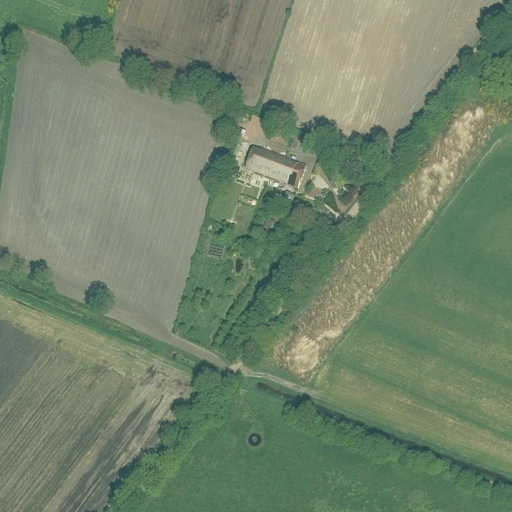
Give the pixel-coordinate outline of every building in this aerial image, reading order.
[(250,127),(247,134),(254,137),(257,131),(250,127)] [(231,176),(243,142),(240,139),(242,131),(236,129),(233,137),(222,172),(231,176)] [(306,169),(289,163),(290,161),(262,151),(262,152),(254,150),(246,172),(254,175),(253,176),(279,185),(279,184),(298,191),(306,169)] [(346,188),(342,197),(352,201),(355,192),(346,188)] [(282,200),(284,193),(279,191),(276,198),(282,200)] [(241,225),(245,219),(236,214),(233,220),(241,225)]
